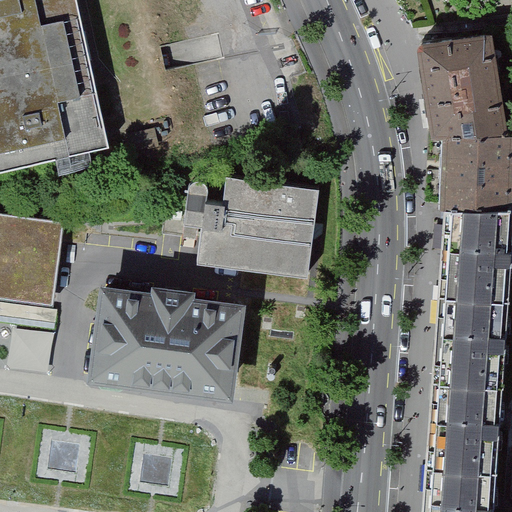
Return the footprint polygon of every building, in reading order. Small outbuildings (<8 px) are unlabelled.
[(0,0),(0,168),(115,143),(83,0),(0,0)] [(493,35),(423,42),(436,123),(450,123),(507,122),(493,35)] [(511,121),(507,122),(450,123),(447,192),(511,201),(511,188),(511,121)] [(314,275),(325,186),(232,174),(230,186),(194,181),(189,222),(208,225),(204,261),(314,275)] [(447,192),(441,283),(511,293),(511,290),(511,201),(447,192)] [(72,216),(0,208),(0,289),(63,297),(72,216)] [(135,377),(136,372),(240,386),(252,297),(212,292),(213,281),(150,273),(149,278),(106,272),(94,366),(100,367),(100,372),(105,381),(124,384),(135,377)] [(506,379),(511,293),(441,283),(435,370),(506,379)] [(500,466),(506,379),(435,370),(428,459),(500,466)] [(496,511),(500,466),(428,459),(424,511),(496,511)]
